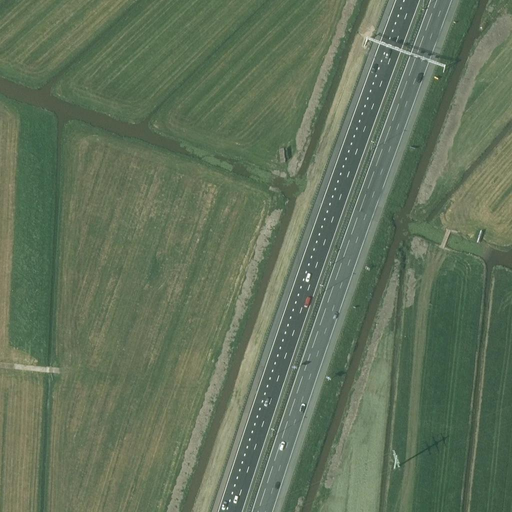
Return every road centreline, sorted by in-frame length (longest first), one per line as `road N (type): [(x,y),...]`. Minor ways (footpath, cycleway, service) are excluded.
road 1 (motorway): [(412,0),(234,511)]
road 2 (motorway): [(262,511),(440,0)]
road 3 (tertiary): [(511,47),(409,329)]
road 4 (tertiary): [(409,329),(344,511)]
road 5 (unclassified): [(409,329),(462,410),(511,427)]
